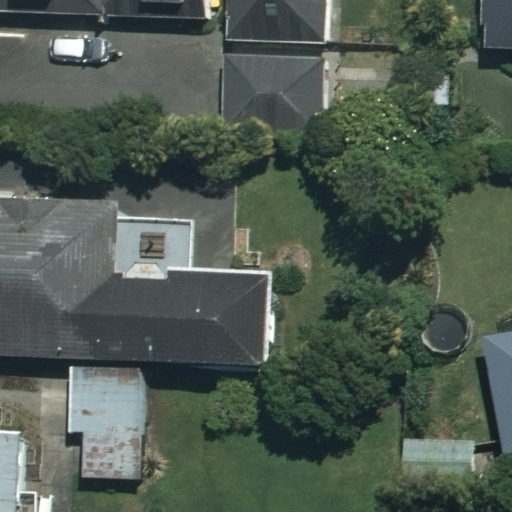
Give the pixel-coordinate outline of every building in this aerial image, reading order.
[(327,50),(327,0),(0,0),(0,24),(208,26),(208,0),(227,0),(227,49),(327,50)] [(511,0),(484,0),(483,58),(511,58),(511,0)] [(325,60),(229,58),(228,127),(324,129),(325,60)] [(116,214),(0,209),(0,363),(74,367),(71,438),(88,438),(87,484),(142,486),(147,373),(268,378),(271,291),(113,285),(116,214)] [(511,343),(488,347),(507,462),(511,460),(511,343)] [(0,511),(56,511),(57,496),(24,495),(25,448),(0,446),(0,511)]
